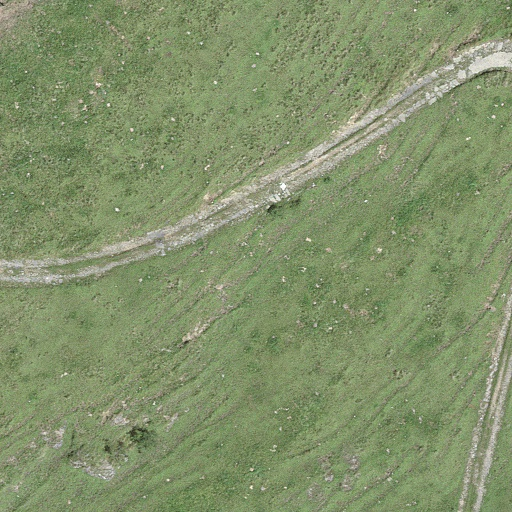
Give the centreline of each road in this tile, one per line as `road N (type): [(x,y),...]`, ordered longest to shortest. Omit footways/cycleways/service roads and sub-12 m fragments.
road 1 (track): [(511,57),(491,56),(451,73),(194,227),(58,268),(0,271)]
road 2 (track): [(474,511),(511,322)]
